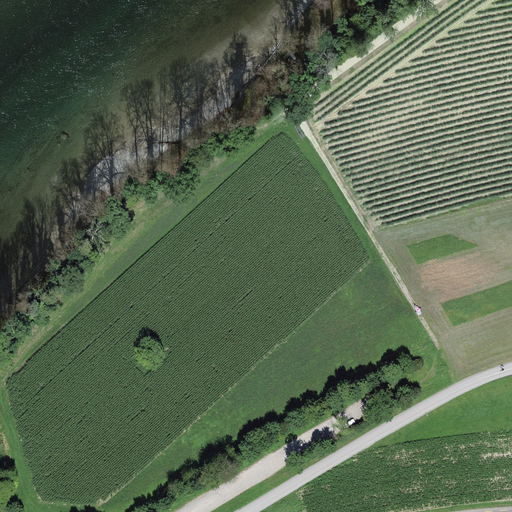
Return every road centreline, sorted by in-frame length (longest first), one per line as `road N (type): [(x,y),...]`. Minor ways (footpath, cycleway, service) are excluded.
road 1 (unclassified): [(511,368),(443,397),(247,511)]
road 2 (track): [(434,0),(293,105)]
